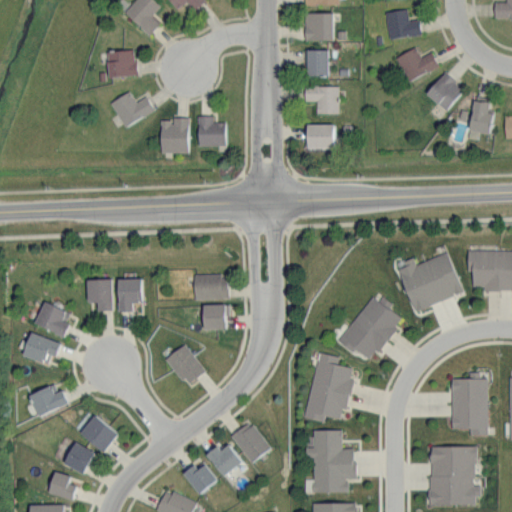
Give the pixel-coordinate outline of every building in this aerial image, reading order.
[(160,22),(151,14),(160,5),(154,0),(133,0),(124,11),(149,33),(160,22)] [(169,0),(177,8),(185,0),(186,0),(194,8),(202,0),(169,0)] [(511,15),(511,0),(494,0),(494,15),(511,15)] [(385,10),(388,36),(420,32),(418,18),(408,19),(407,7),(385,10)] [(305,39),(333,38),(332,11),(304,11),(305,39)] [(439,65),(432,50),(420,56),(415,46),(396,55),(408,80),(439,65)] [(328,48),(306,48),(306,74),(327,74),(328,48)] [(135,74),(134,49),(107,50),(108,75),(135,74)] [(426,91),(445,109),(464,88),(445,71),(426,91)] [(316,112),(338,112),(338,85),(304,84),(304,99),(316,100),(316,112)] [(146,95),(135,101),(129,90),(111,100),(124,126),(154,109),(146,95)] [(489,132),(493,112),(487,111),(489,99),(474,96),(467,136),(478,138),(479,130),(489,132)] [(225,120),(213,120),(213,114),(197,114),(198,144),(225,144),(225,120)] [(188,116),(173,116),(173,119),(160,119),(161,151),(188,151),(188,116)] [(333,123),(306,123),(307,147),(334,146),(333,123)] [(511,249),(511,289),(487,289),(486,284),(475,285),(476,269),(470,270),(470,249),(511,249)] [(449,251),(418,263),(415,257),(407,260),(409,265),(401,268),(418,311),(431,306),(431,303),(465,290),(449,251)] [(229,276),(223,277),(222,273),(196,273),(198,298),(230,297),(229,276)] [(114,278),(89,278),(90,300),(100,301),(101,309),(115,309),(114,278)] [(135,302),(141,301),(141,300),(145,300),(144,278),(120,278),(121,310),(135,310),(135,302)] [(403,317),(390,308),(394,302),(385,296),(381,300),(375,296),(341,339),(354,351),(357,348),(371,357),(378,348),(381,350),(398,327),(395,325),(403,317)] [(68,320),(71,312),(48,300),(38,321),(66,336),(71,322),(68,320)] [(231,304),(227,304),(227,303),(206,304),(207,328),(228,327),(228,315),(231,315),(231,304)] [(62,342),(35,331),(26,354),(45,361),(46,360),(50,362),(54,353),(57,355),(62,342)] [(207,370),(197,377),(192,382),(187,377),(184,379),(168,358),(187,343),(207,370)] [(354,367),(339,363),(341,356),(322,351),(306,416),(326,421),(327,415),(342,417),(345,407),(348,408),(356,379),(352,377),(354,367)] [(489,377),(482,377),(482,371),(472,371),(472,377),(455,377),(454,426),(472,427),(472,432),(489,433),(489,377)] [(64,389),(60,391),(56,383),(34,394),(42,415),(70,401),(64,389)] [(120,433),(98,414),(84,431),(106,451),(120,433)] [(272,446),(255,424),(251,426),(249,422),(234,434),(255,461),(272,446)] [(355,447),(344,447),(343,429),(316,429),(316,446),(308,446),(308,456),(316,456),(316,491),(350,491),(350,481),(348,480),(348,477),(359,477),(358,462),(355,461),(355,447)] [(96,452),(78,441),(67,462),(86,472),(96,452)] [(245,460),(231,444),(227,447),(225,445),(222,447),(220,445),(209,454),(227,475),(245,460)] [(483,485),(475,484),(475,477),(477,477),(477,457),(479,457),(480,445),(434,445),(434,449),(432,449),(432,461),(434,461),(434,474),(432,475),(432,488),(430,489),(430,499),(432,499),(432,504),(478,503),(478,495),(483,495),(483,485)] [(220,479),(206,460),(199,465),(197,463),(186,472),(202,492),(220,479)] [(72,475),(71,482),(78,484),(74,499),(52,492),(58,471),(72,475)] [(193,511),(198,500),(175,490),(174,493),(168,490),(158,509),(164,511),(193,511)] [(359,511),(359,506),(357,506),(357,502),(314,502),(314,511),(359,511)] [(62,511),(63,503),(29,504),(29,511),(62,511)]
